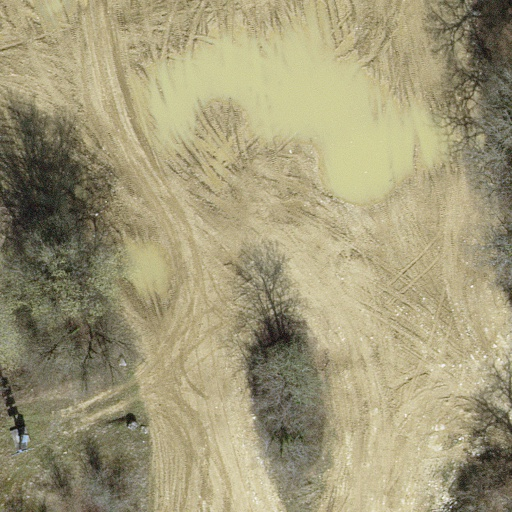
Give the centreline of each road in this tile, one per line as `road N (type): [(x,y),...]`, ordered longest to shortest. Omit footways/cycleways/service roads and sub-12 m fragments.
road 1 (track): [(257,511),(113,87),(97,0)]
road 2 (track): [(314,0),(390,345),(350,511)]
road 3 (track): [(390,345),(511,404)]
